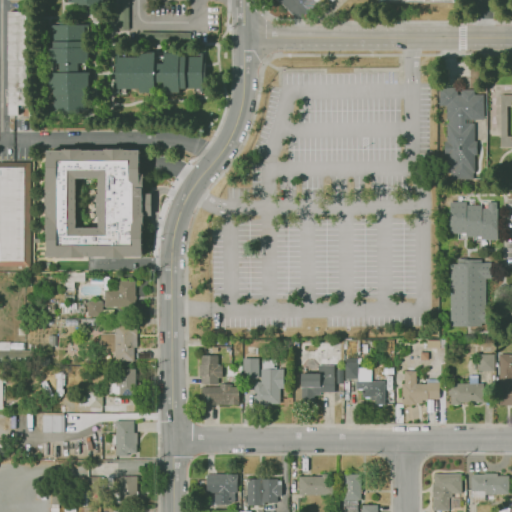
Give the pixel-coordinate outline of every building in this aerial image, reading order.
[(127,0),(128,30),(118,30),(118,0),(127,0)] [(27,115),(8,115),(8,12),(27,12),(27,115)] [(78,115),(60,115),(60,112),(49,112),(49,110),(50,110),(50,102),(54,102),(54,89),(49,88),(49,75),(48,75),(48,73),(59,73),(59,64),(49,64),(49,48),(53,48),(53,37),(49,37),(49,25),(59,25),(59,22),(79,23),(79,25),(87,25),(87,48),(89,48),(89,63),(79,63),(79,72),(89,72),(89,88),(86,88),(85,102),(89,102),(89,111),(79,111),(78,115)] [(190,43),(139,42),(139,32),(190,33),(190,43)] [(166,94),(165,94),(165,82),(154,82),(154,94),(140,94),(140,89),(130,89),(130,93),(117,94),(117,83),(114,83),(114,64),(117,64),(116,54),(126,54),(126,57),(140,57),(140,53),(153,53),(153,52),(155,52),(155,63),(164,63),(164,52),(167,52),(167,53),(180,53),(180,57),(194,57),(194,53),(202,53),(203,63),(205,63),(205,82),(203,82),(203,92),(195,92),(195,88),(179,89),(179,92),(166,93),(166,94)] [(450,179),(450,173),(447,173),(447,155),(444,155),(444,141),(446,141),(446,124),(448,124),(448,120),(446,120),(446,106),(439,106),(439,88),(457,88),(457,95),(461,95),(461,90),(474,89),(474,95),(483,95),(484,120),(471,120),(471,123),(474,123),(474,141),(477,141),(477,155),(474,155),(475,173),(473,173),(473,179),(450,179)] [(511,147),(500,147),(499,95),(511,95),(511,102),(511,106),(506,106),(506,136),(510,136),(511,141),(511,147)] [(46,257),(142,257),(143,149),(46,149),(46,257)] [(29,266),(0,266),(0,162),(30,162),(29,266)] [(485,242),(481,242),(481,238),(477,238),(477,237),(466,237),(466,235),(462,235),(462,233),(449,233),(450,202),(466,202),(466,205),(481,205),(481,208),(488,209),(488,202),(496,202),(496,209),(497,209),(497,215),(498,215),(497,240),(495,240),(485,240),(485,242)] [(481,327),(450,327),(450,264),(457,264),(457,259),(466,258),(466,260),(481,260),(481,263),(491,263),(491,278),(485,278),(485,308),(490,308),(490,324),(481,324),(481,327)] [(65,290),(64,287),(58,288),(58,282),(64,282),(64,273),(92,272),(92,274),(92,277),(87,277),(87,281),(84,281),(84,282),(74,282),(74,289),(65,290)] [(119,316),(102,316),(87,316),(88,313),(74,313),(65,313),(65,314),(62,314),(62,308),(60,308),(60,302),(87,303),(87,301),(102,301),(102,303),(104,303),(104,296),(101,296),(101,291),(104,291),(104,289),(113,289),(113,290),(117,290),(117,281),(135,281),(135,296),(136,296),(136,299),(135,299),(135,307),(119,307),(119,316)] [(115,361),(115,351),(101,352),(101,335),(102,334),(102,329),(106,329),(109,334),(115,334),(115,324),(136,324),(137,348),(134,348),(134,361),(115,361)] [(56,346),(47,346),(48,336),(56,336),(56,346)] [(345,350),(343,350),(343,340),(343,338),(351,338),(351,340),(355,340),(355,342),(347,342),(347,348),(346,348),(345,350)] [(31,352),(31,365),(0,365),(0,350),(31,350),(31,352)] [(39,365),(39,354),(45,356),(50,359),(49,364),(39,365)] [(478,371),(477,354),(493,354),(494,371),(478,371)] [(511,405),(498,405),(499,354),(511,354),(511,405)] [(218,384),(201,384),(201,377),(199,377),(199,365),(201,365),(201,356),(218,356),(218,366),(221,366),(222,378),(218,378),(218,384)] [(258,378),(242,378),(242,358),(258,358),(258,378)] [(382,406),(378,406),(378,405),(375,405),(375,400),(370,401),(370,397),(369,397),(369,399),(364,399),(364,397),(362,397),(362,389),(361,389),(361,390),(357,390),(357,389),(355,389),(355,381),(356,381),(356,379),(344,379),(344,364),(345,364),(345,358),(357,358),(357,359),(360,359),(360,364),(358,364),(358,368),(371,368),(371,381),(384,381),(384,405),(382,405),(382,406)] [(228,376),(227,366),(241,366),(241,375),(228,376)] [(314,402),(301,402),(301,374),(318,374),(317,366),(333,366),(334,377),(334,392),(319,392),(319,395),(314,395),(314,402)] [(120,396),(119,395),(108,395),(108,379),(119,379),(119,370),(135,369),(135,395),(120,396)] [(268,406),(253,406),(254,382),(260,382),(261,369),(279,370),(279,369),(284,369),(283,389),(280,389),(280,404),(268,404),(268,406)] [(414,405),(401,405),(401,384),(404,384),(404,371),(416,371),(416,384),(427,384),(427,382),(434,382),(434,380),(439,380),(439,399),(427,399),(427,400),(421,400),(421,403),(414,403),(414,405)] [(460,405),(451,405),(450,396),(448,396),(448,384),(468,384),(468,375),(477,375),(477,384),(483,384),(483,402),(460,403),(460,405)] [(239,405),(229,405),(216,405),(203,405),(203,403),(201,403),(201,387),(219,387),(219,384),(230,384),(230,387),(238,387),(238,402),(239,402),(239,405)] [(102,407),(89,407),(89,406),(78,406),(78,396),(88,396),(88,392),(103,392),(102,407)] [(64,432),(50,432),(50,416),(64,416),(64,432)] [(127,456),(115,456),(115,443),(108,443),(108,435),(115,435),(115,421),(133,421),(133,433),(137,433),(137,444),(136,444),(136,453),(127,453),(127,456)] [(484,502),(472,502),(472,491),(470,491),(470,476),(472,476),(472,474),(484,474),(484,473),(497,474),(497,476),(508,476),(508,495),(484,495),(484,502)] [(228,504),(214,504),(214,494),(215,494),(215,492),(206,492),(206,474),(227,474),(237,474),(237,479),(237,492),(228,492),(228,504)] [(332,500),(327,500),(327,495),(298,495),(298,477),(322,477),(322,474),(331,474),(331,484),(333,484),(333,495),(332,495),(332,500)] [(357,511),(343,511),(343,504),(340,504),(340,499),(343,499),(343,474),(360,474),(360,490),(362,490),(362,493),(360,493),(360,500),(357,500),(357,511)] [(448,511),(432,511),(432,509),(431,509),(431,506),(431,499),(432,499),(432,497),(431,497),(431,484),(433,484),(433,474),(461,474),(461,494),(451,493),(451,498),(448,497),(448,511)] [(88,492),(88,478),(101,477),(102,491),(88,492)] [(137,503),(119,503),(119,477),(136,477),(137,503)] [(264,505),(247,506),(246,479),(257,479),(257,477),(261,477),(261,479),(277,479),(277,481),(281,481),(281,485),(281,496),(277,496),(277,502),(264,502),(264,505)]
